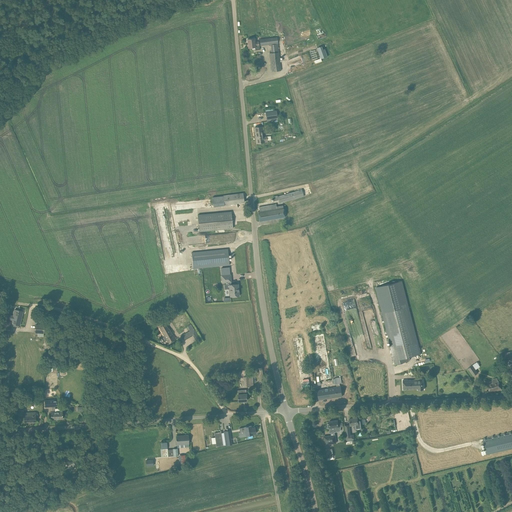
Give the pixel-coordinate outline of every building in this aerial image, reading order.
[(269,53),(271,71),(281,70),(279,52),(278,44),(277,37),(259,40),(260,46),(270,45),(271,53),(269,53)] [(248,48),(253,47),(255,47),(255,50),(259,50),(259,46),(259,42),(255,42),(254,39),(252,39),(247,39),(248,48)] [(317,48),(321,59),(328,56),(325,48),(323,49),(322,46),(317,48)] [(273,111),(265,112),(266,120),(267,120),(271,119),(274,119),(273,111)] [(257,127),(255,128),(256,136),(256,138),(257,143),(262,143),(267,142),(267,141),(271,140),(271,136),(267,137),(263,137),(262,127),(259,127),(259,126),(257,126),(257,127)] [(279,203),(284,202),(304,196),(302,190),(284,195),(278,196),(277,196),(272,197),(273,201),(278,200),(279,203)] [(223,196),(224,205),(244,202),(243,193),(223,196)] [(260,222),(264,221),(284,218),(282,206),(276,206),(276,204),(259,207),(260,211),(258,212),(260,222)] [(199,231),(233,228),(231,212),(198,215),(199,231)] [(191,253),(193,268),(224,265),(229,265),(228,249),(223,250),(191,253)] [(230,275),(222,276),(222,283),(224,283),(225,290),(230,289),(230,297),(239,296),(238,284),(231,285),(231,282),(230,275)] [(402,281),(375,287),(395,365),(409,361),(410,360),(409,357),(421,354),(409,307),(402,281)] [(17,327),(18,325),(20,326),(23,311),(15,310),(13,316),(9,315),(9,319),(12,320),(14,320),(13,324),(14,324),(13,326),(17,327)] [(372,350),(382,348),(375,319),(373,320),(375,332),(368,334),(372,350)] [(160,321),(156,324),(163,336),(160,338),(163,343),(166,341),(168,344),(176,339),(174,335),(173,335),(164,320),(160,321)] [(200,340),(197,335),(194,329),(191,324),(187,327),(190,331),(181,336),(183,340),(193,334),(197,341),(200,340)] [(35,333),(38,333),(38,337),(43,337),(44,333),(48,333),(49,326),(44,326),(44,325),(36,325),(35,333)] [(325,333),(312,335),(319,381),(331,379),(325,333)] [(303,337),(293,338),(300,384),(310,383),(303,337)] [(501,360),(511,357),(511,353),(511,352),(500,354),(501,360)] [(477,363),(473,366),(468,369),(474,376),(478,373),(475,370),(479,367),(477,363)] [(244,387),(249,387),(249,386),(253,386),(253,380),(253,372),(248,373),(248,377),(243,377),(244,387)] [(488,385),(488,387),(490,392),(495,390),(495,392),(501,390),(500,385),(499,381),(498,381),(497,378),(496,378),(496,379),(488,382),(488,384),(488,385)] [(418,390),(424,390),(423,379),(410,380),(403,380),(403,390),(418,389),(418,390)] [(342,396),(342,391),(341,386),(334,387),(322,389),(317,390),(319,400),(342,396)] [(237,390),(237,394),(238,401),(247,401),(246,394),(246,390),(237,390)] [(45,408),(52,407),(52,412),(51,412),(51,419),(63,419),(62,412),(55,412),(55,407),(57,407),(57,399),(45,400),(45,408)] [(30,413),(24,413),(24,417),(24,422),(35,421),(35,418),(37,418),(38,417),(38,416),(38,414),(37,413),(35,413),(35,412),(30,412),(30,413)] [(362,429),(362,424),(361,419),(357,420),(357,418),(349,419),(350,426),(354,425),(355,430),(362,429)] [(341,423),(338,423),(338,420),(329,421),(329,424),(327,424),(328,429),(329,428),(330,433),(335,433),(334,432),(340,431),(341,427),(342,427),(341,423)] [(244,428),(239,428),(240,432),(239,432),(240,436),(246,435),(253,434),(251,426),(244,427),(244,428)] [(354,435),(350,435),(349,426),(345,426),(347,442),(354,441),(353,439),(354,439),(354,435)] [(230,431),(224,431),(226,445),(232,445),(230,431)] [(221,432),(214,433),(216,446),(223,445),(221,432)] [(486,454),(510,449),(511,448),(511,433),(483,441),(486,454)] [(176,436),(177,445),(188,444),(188,435),(183,435),(183,436),(177,437),(176,436)] [(335,435),(323,437),(327,444),(336,443),(335,435)] [(168,448),(162,449),(163,452),(163,455),(163,457),(169,456),(173,456),(178,456),(178,448),(173,449),(168,450),(168,448)] [(68,466),(74,462),(71,456),(68,458),(66,454),(63,456),(63,459),(64,459),(68,466)]
